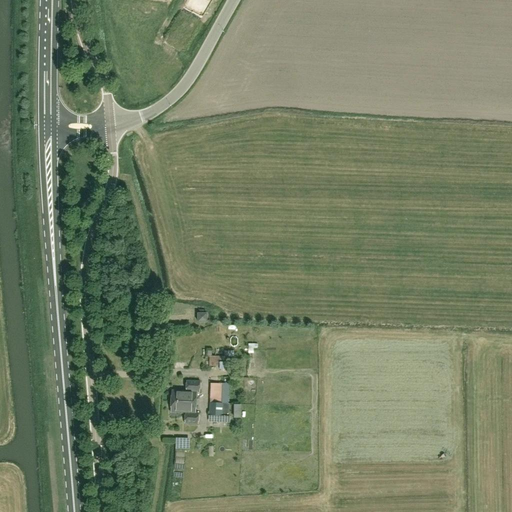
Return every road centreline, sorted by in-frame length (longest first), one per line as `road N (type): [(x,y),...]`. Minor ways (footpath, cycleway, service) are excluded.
road 1 (unclassified): [(101,511),(84,274),(112,174),(112,125)]
road 2 (primary): [(74,511),(44,127)]
road 3 (tertiary): [(233,0),(182,88),(112,125)]
road 4 (unclassified): [(112,125),(75,0)]
road 5 (primary): [(44,127),(47,0)]
